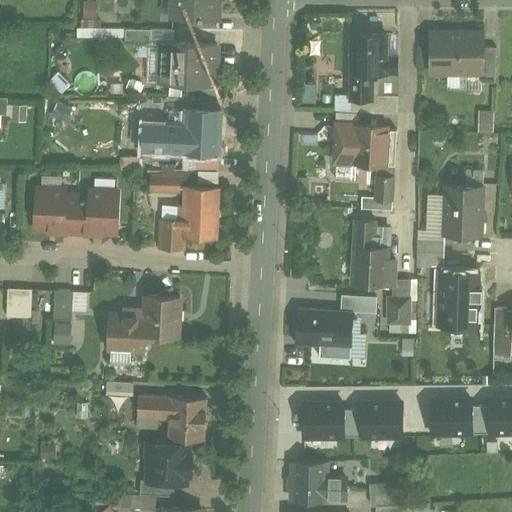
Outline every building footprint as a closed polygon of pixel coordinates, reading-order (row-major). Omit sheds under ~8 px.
[(218,0),(173,0),(173,12),(218,14),(218,0)] [(98,2),(84,1),(83,18),(97,19),(98,2)] [(80,26),(79,36),(115,36),(115,27),(80,26)] [(152,29),(125,28),(124,41),(151,41),(152,29)] [(483,31),(431,31),(431,72),(481,73),(483,73),(483,46),(483,31)] [(386,34),(352,33),(351,100),(371,100),(371,95),(372,73),(378,73),(386,73),(398,73),(398,56),(386,56),(386,34)] [(216,42),(162,41),(161,80),(215,82),(216,42)] [(496,47),(483,46),(483,73),(481,73),(481,82),(495,82),(496,47)] [(398,73),(386,73),(378,73),(378,95),(398,95),(398,73)] [(378,95),(371,95),(371,100),(351,100),(351,112),(398,113),(398,95),(378,95)] [(221,110),(187,108),(186,126),(156,125),(154,149),(185,150),(185,151),(219,152),(221,110)] [(493,112),(480,112),(479,132),(492,132),(493,112)] [(389,125),(338,123),(336,161),(378,163),(395,164),(395,163),(397,129),(389,129),(389,125)] [(395,164),(378,163),(375,200),(393,201),(395,163),(395,164)] [(152,193),(182,191),(181,168),(151,169),(152,193)] [(483,185),(446,183),(444,234),(481,236),(483,185)] [(66,188),(38,187),(36,229),(49,229),(49,231),(64,232),(64,230),(65,194),(66,188)] [(220,188),(187,187),(185,220),(185,236),(218,237),(220,188)] [(119,191),(91,189),(90,195),(89,231),(89,233),(103,234),(104,232),(117,233),(119,191)] [(90,195),(65,194),(64,230),(89,231),(90,195)] [(185,220),(161,219),(159,249),(185,250),(185,236),(185,220)] [(376,220),(356,219),(352,283),(394,285),(396,259),(388,259),(388,247),(374,246),(376,220)] [(445,239),(417,238),(417,251),(444,252),(445,239)] [(444,252),(417,251),(417,265),(444,266),(444,252)] [(477,272),(440,271),(439,324),(478,326),(479,298),(477,298),(477,272)] [(33,288),(8,287),(7,315),(31,316),(33,288)] [(73,291),(56,290),(54,319),(72,321),(73,291)] [(180,297),(146,295),(145,316),(144,335),(145,335),(178,337),(180,297)] [(375,312),(376,298),(344,296),(343,310),(354,311),(375,312)] [(409,298),(389,298),(389,322),(409,322),(409,298)] [(509,308),(495,307),(494,331),(507,332),(509,308)] [(343,310),(297,308),(295,343),(320,345),(319,357),(351,359),(354,311),(343,310)] [(145,316),(110,314),(108,347),(144,349),(145,335),(144,335),(145,316)] [(72,325),(55,324),(54,344),(71,345),(72,325)] [(133,382),(107,381),(107,394),(133,396),(133,382)] [(511,391),(493,391),(493,429),(511,429),(511,391)] [(436,392),(436,430),(474,430),(474,406),(474,392),(436,392)] [(171,396),(139,394),(138,416),(169,418),(168,438),(205,440),(207,398),(171,396)] [(306,394),(306,433),(345,433),(345,410),(345,394),(306,394)] [(364,396),(364,434),(406,434),(406,396),(364,396)] [(488,430),(488,406),(474,406),(474,430),(488,430)] [(345,433),(359,433),(359,410),(345,410),(345,433)] [(189,445),(153,443),(152,459),(148,463),(147,480),(147,481),(175,482),(184,483),(184,474),(191,474),(192,456),(188,456),(189,445)] [(327,461),(293,462),(292,500),(326,501),(326,497),(346,498),(346,485),(357,485),(357,468),(346,468),(346,477),(326,476),(327,461)] [(175,482),(147,481),(147,480),(141,479),(140,495),(156,496),(174,497),(175,482)] [(370,489),(370,495),(353,496),(353,506),(376,505),(380,505),(379,488),(370,489)] [(140,495),(132,495),(131,509),(155,510),(156,496),(140,495)] [(380,505),(376,505),(375,511),(413,511),(414,503),(380,505)]
